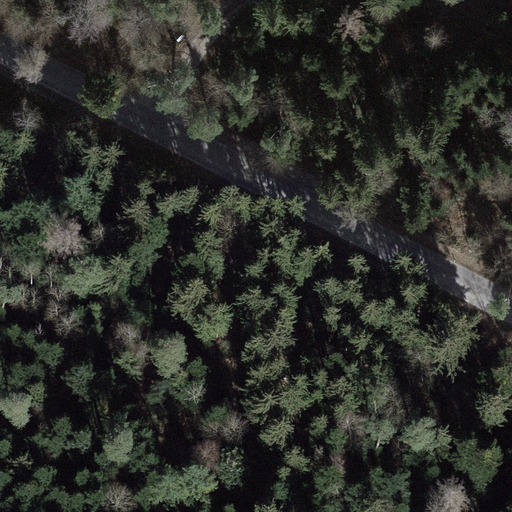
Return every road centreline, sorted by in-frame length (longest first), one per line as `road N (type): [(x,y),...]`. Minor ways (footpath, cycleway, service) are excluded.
road 1 (unclassified): [(511,306),(0,47)]
road 2 (track): [(155,123),(210,34),(245,0)]
